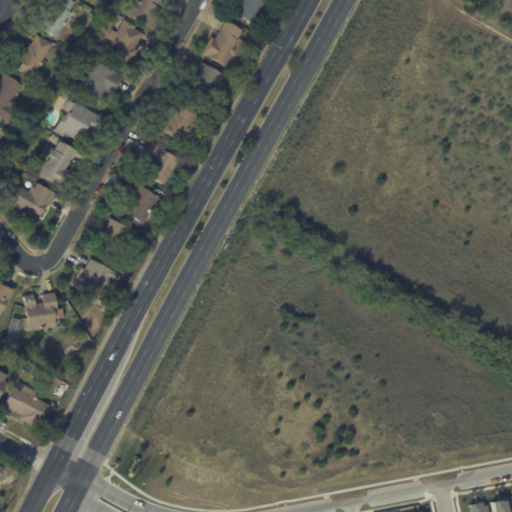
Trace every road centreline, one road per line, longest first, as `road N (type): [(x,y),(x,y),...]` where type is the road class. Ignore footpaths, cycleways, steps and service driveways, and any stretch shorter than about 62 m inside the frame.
road 1 (secondary): [(60,511),(344,0)]
road 2 (secondary): [(309,0),(28,511)]
road 3 (residential): [(0,232),(27,260),(48,261),(194,0)]
road 4 (residential): [(511,469),(285,511)]
